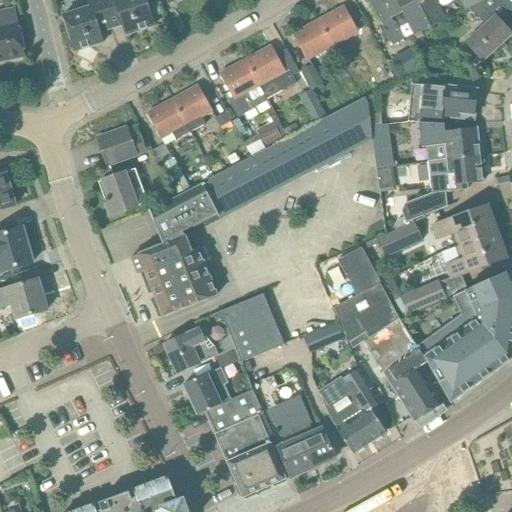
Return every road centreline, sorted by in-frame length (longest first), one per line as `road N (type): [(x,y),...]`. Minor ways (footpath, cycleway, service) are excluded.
road 1 (residential): [(46,129),(280,0)]
road 2 (tertiary): [(310,511),(511,390)]
road 3 (tertiary): [(203,511),(108,316)]
road 4 (tertiary): [(108,316),(46,129)]
road 5 (unknown): [(127,355),(279,274)]
